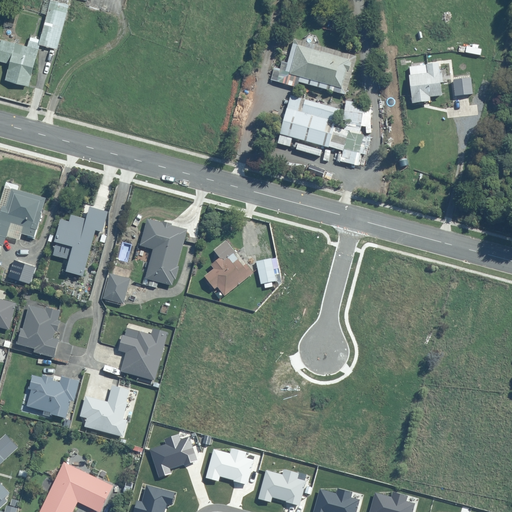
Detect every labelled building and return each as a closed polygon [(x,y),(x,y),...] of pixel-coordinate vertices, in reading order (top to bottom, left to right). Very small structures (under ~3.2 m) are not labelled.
[(44,0),(42,13),(47,14),(39,42),(58,47),(70,0),(44,0)] [(188,0),(151,0),(146,20),(180,29),(188,0)] [(327,14),(323,28),(339,32),(342,18),(327,14)] [(177,33),(168,32),(166,46),(174,47),(175,44),(180,44),(180,41),(176,40),(177,33)] [(29,44),(2,38),(0,44),(0,58),(9,61),(5,78),(29,83),(39,38),(31,36),(29,44)] [(298,88),(300,82),(347,96),(358,56),(295,38),(286,71),(274,68),(271,80),(298,88)] [(438,63),(410,67),(411,75),(408,75),(412,103),(431,100),(430,96),(442,95),(440,83),(444,82),(443,72),(439,73),(438,63)] [(354,165),(357,154),(363,155),(369,135),(335,126),(339,109),(291,95),(280,133),(329,147),(326,157),(354,165)] [(366,103),(347,102),(345,121),(364,123),(366,103)] [(298,144),(297,150),(321,156),(323,151),(298,144)] [(22,240),(23,235),(37,238),(47,198),(19,191),(21,185),(6,182),(0,206),(0,224),(1,225),(0,227),(0,246),(1,244),(5,245),(7,236),(22,240)] [(69,259),(67,271),(84,275),(95,229),(103,231),(108,212),(89,208),(87,218),(72,215),(70,222),(61,220),(55,243),(57,243),(54,255),(69,259)] [(153,250),(145,278),(173,286),(189,230),(174,226),(174,223),(165,221),(164,225),(147,220),(140,246),(153,250)] [(217,286),(225,295),(254,272),(245,261),(243,262),(226,241),(215,250),(221,257),(211,265),(214,269),(205,275),(215,288),(217,286)] [(273,258),(257,261),(261,284),(277,282),(273,258)] [(131,279),(110,273),(103,298),(107,299),(106,302),(120,305),(120,303),(124,304),(131,279)] [(0,327),(10,330),(17,305),(5,302),(0,300),(0,327)] [(36,348),(35,352),(55,357),(59,340),(54,339),(55,332),(58,333),(63,311),(30,304),(25,329),(21,328),(18,344),(36,348)] [(126,353),(121,371),(152,380),(152,378),(156,379),(169,332),(155,328),(153,332),(150,331),(149,335),(141,332),(140,334),(138,333),(136,339),(122,335),(117,351),(126,353)] [(32,390),(28,406),(51,412),(50,414),(66,418),(71,400),(74,400),(79,381),(62,376),(61,382),(54,380),(55,377),(43,374),(42,377),(33,375),(29,389),(32,390)] [(87,419),(85,426),(120,436),(120,437),(125,439),(130,422),(132,423),(141,391),(120,385),(119,389),(112,387),(108,402),(86,396),(80,417),(87,419)] [(0,509),(8,501),(5,498),(9,494),(0,484),(0,460),(4,457),(0,452),(0,509)] [(73,511),(78,502),(87,506),(92,509),(98,511),(111,486),(63,462),(39,511),(73,511)]
